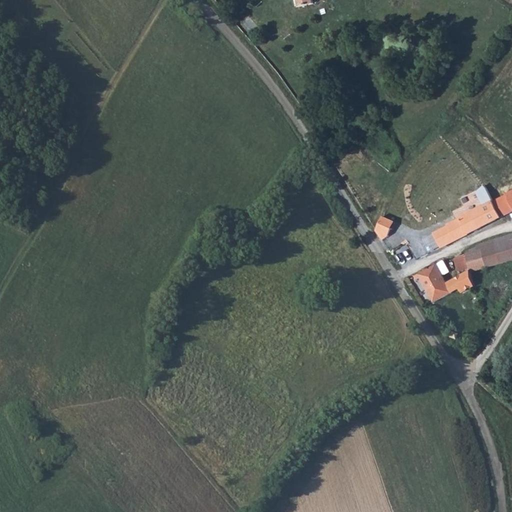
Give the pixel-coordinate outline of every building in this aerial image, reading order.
[(305,0),(301,0),(304,8),(309,7),(305,0)] [(493,199),(486,184),(453,202),(460,215),(493,199)] [(447,222),(448,224),(455,238),(511,209),(511,189),(493,199),(460,215),(447,222)] [(441,246),(455,238),(448,224),(434,232),(441,246)] [(511,232),(493,239),(496,243),(501,261),(511,258),(511,232)] [(487,266),(501,261),(496,243),(482,248),(487,266)] [(477,269),(487,266),(482,248),(467,252),(473,270),(477,269)] [(458,255),(463,273),(473,270),(467,252),(458,255)] [(436,263),(419,273),(437,301),(461,286),(457,280),(449,284),(436,263)]
